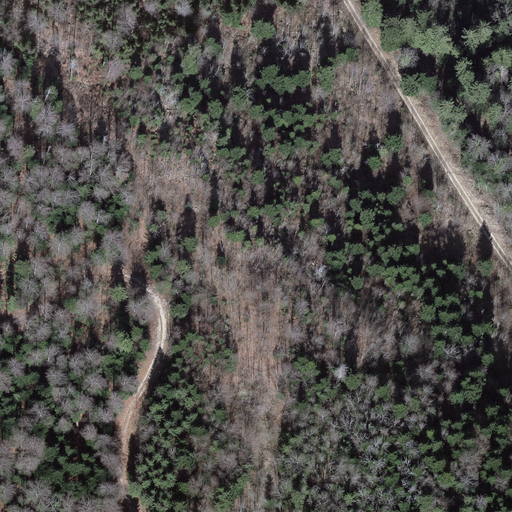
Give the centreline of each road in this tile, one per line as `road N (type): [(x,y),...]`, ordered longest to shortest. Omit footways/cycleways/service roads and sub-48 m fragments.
road 1 (track): [(0,324),(105,272),(147,288),(163,339),(119,452),(133,511)]
road 2 (track): [(511,255),(348,0)]
